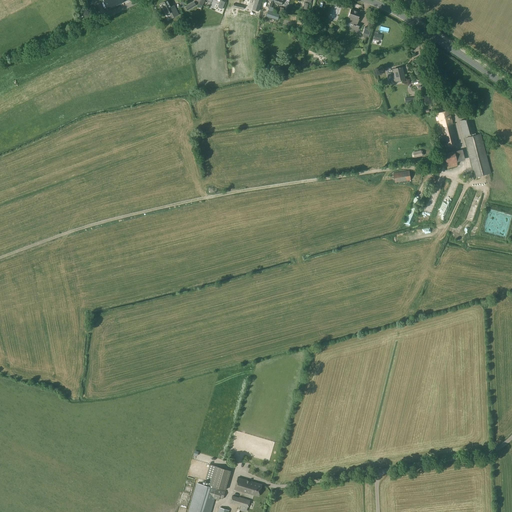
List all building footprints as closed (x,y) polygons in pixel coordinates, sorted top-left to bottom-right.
[(124,2),(123,0),(104,0),(108,9),(124,2)] [(167,0),(161,3),(167,14),(167,15),(169,16),(170,15),(172,18),(179,15),(176,9),(174,5),(171,6),(168,0),(167,0)] [(255,0),(252,9),(258,11),(262,1),(261,0),(255,0)] [(105,12),(100,2),(95,4),(100,14),(105,12)] [(194,2),(185,7),(187,10),(196,5),(194,2)] [(273,8),(273,7),(269,6),(268,11),(266,16),(278,20),(279,14),(272,12),(273,8)] [(351,10),(348,18),(347,22),(354,24),(352,28),(358,30),(360,25),(357,24),(360,17),(359,17),(360,13),(351,10)] [(371,28),(365,26),(362,36),(369,37),(371,28)] [(393,69),(395,75),(393,75),(395,81),(405,79),(402,67),(400,67),(399,67),(399,68),(393,69)] [(449,110),(437,113),(446,146),(457,144),(449,110)] [(472,118),(460,121),(465,138),(475,177),(491,173),(481,134),(476,135),(472,118)] [(455,151),(454,150),(443,153),(447,169),(457,166),(457,163),(457,162),(465,160),(462,149),(455,151)] [(409,171),(394,173),(395,183),(411,180),(409,171)] [(486,209),(480,232),(503,237),(508,214),(486,209)] [(225,490),(231,471),(210,464),(206,478),(209,479),(208,484),(225,490)] [(259,496),(262,485),(238,477),(234,489),(259,496)] [(225,491),(197,483),(188,511),(210,511),(214,499),(222,501),(225,491)] [(239,497),(239,498),(232,496),(230,503),(248,508),(250,500),(239,497)]
